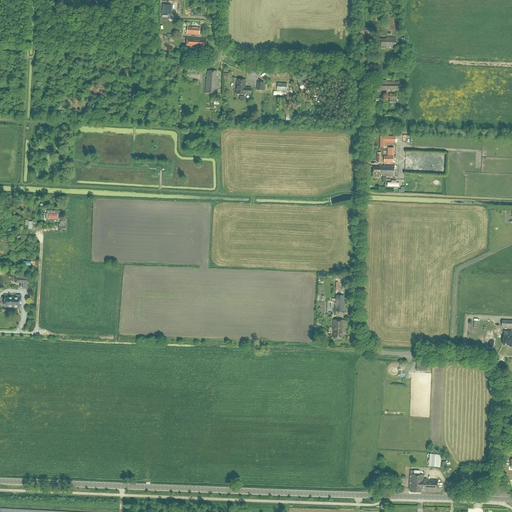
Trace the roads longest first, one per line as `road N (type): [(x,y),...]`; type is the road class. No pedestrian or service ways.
road 1 (unclassified): [(498,498),(502,388),(493,366),(474,357),(380,352),(356,332),(356,77),(334,65),(228,56),(217,38),(217,0)]
road 2 (tertiary): [(498,498),(0,480)]
road 3 (track): [(0,333),(371,349)]
road 4 (track): [(360,130),(511,135)]
